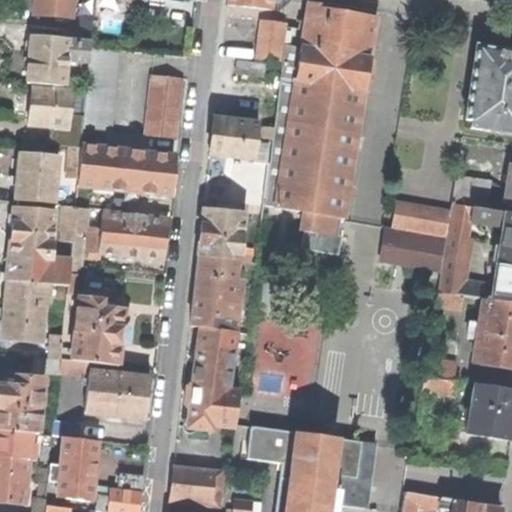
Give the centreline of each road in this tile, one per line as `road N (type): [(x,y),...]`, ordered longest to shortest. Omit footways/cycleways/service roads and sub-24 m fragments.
road 1 (residential): [(209,0),(153,511)]
road 2 (unknown): [(397,0),(371,217)]
